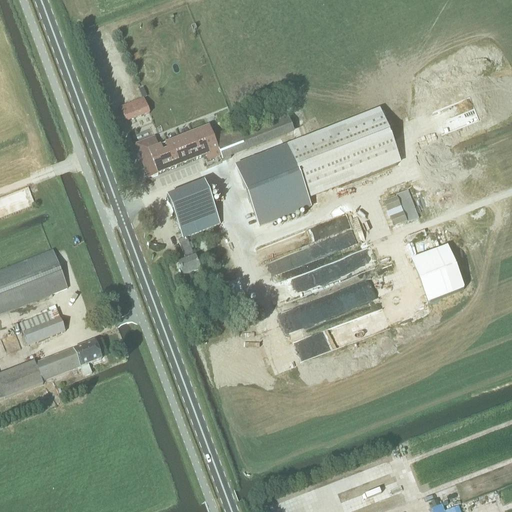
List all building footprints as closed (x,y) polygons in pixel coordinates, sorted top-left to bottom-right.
[(139,90),(142,99),(147,96),(144,88),(139,90)] [(143,99),(119,109),(126,124),(150,114),(143,99)] [(135,146),(146,175),(150,173),(152,178),(218,152),(222,162),(294,134),(285,111),(213,139),(209,128),(158,147),(155,138),(135,146)] [(288,152),(226,175),(247,229),(309,205),(306,198),(385,168),(399,163),(398,161),(382,118),(385,117),(383,111),(379,113),(286,148),(288,152)] [(437,176),(375,199),(390,237),(451,214),(437,176)] [(166,199),(182,239),(178,241),(185,261),(178,264),(183,277),(200,271),(195,257),(194,257),(187,238),(220,225),(204,184),(166,199)] [(0,315),(67,289),(52,252),(0,272),(0,315)] [(463,296),(446,252),(406,267),(423,311),(463,296)] [(20,325),(23,333),(22,334),(27,347),(65,333),(60,319),(56,310),(48,314),(20,325)] [(101,360),(94,342),(72,350),(35,364),(34,363),(0,375),(0,401),(43,385),(42,383),(80,368),(83,377),(91,374),(88,365),(101,360)]
